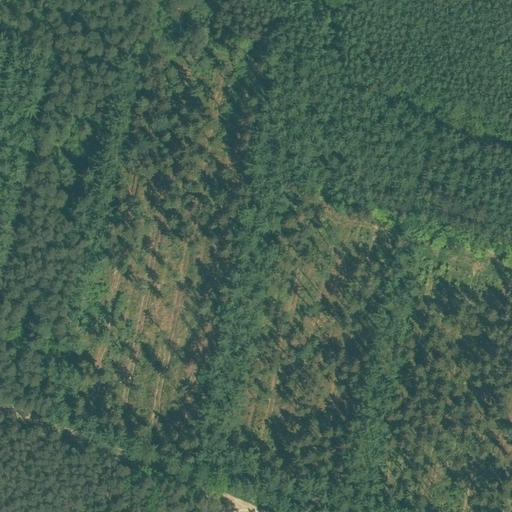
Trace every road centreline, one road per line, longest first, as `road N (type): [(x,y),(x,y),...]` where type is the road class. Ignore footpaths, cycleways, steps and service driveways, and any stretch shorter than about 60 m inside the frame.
road 1 (track): [(511,147),(125,34),(61,34),(0,300)]
road 2 (track): [(240,507),(0,396)]
